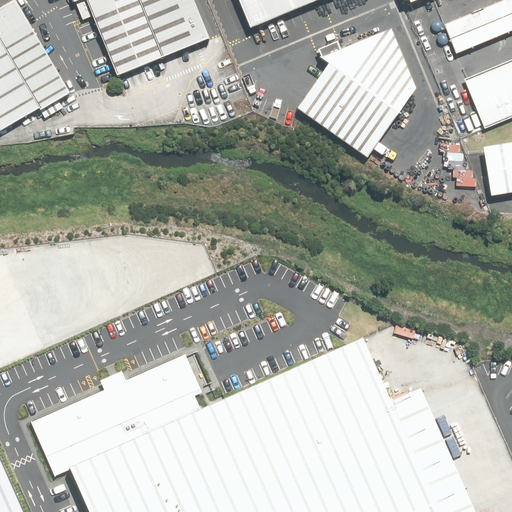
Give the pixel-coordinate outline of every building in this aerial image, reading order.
[(86,0),(118,77),(163,59),(139,0),(73,0),(75,3),(80,0),(86,0)] [(208,40),(191,0),(139,0),(163,59),(208,40)] [(233,0),(245,28),(314,0),(233,0)] [(511,31),(511,0),(506,0),(444,25),(456,54),(511,31)] [(69,94),(15,2),(0,10),(0,42),(40,111),(69,94)] [(317,63),(289,106),(361,156),(406,92),(379,28),(317,63)] [(0,134),(40,111),(0,42),(0,134)] [(511,118),(511,58),(463,79),(484,130),(511,118)] [(511,144),(483,149),(491,198),(511,194),(511,144)] [(70,474),(86,511),(474,511),(420,391),(384,408),(357,347),(206,414),(182,359),(19,431),(44,486),(70,474)] [(0,511),(23,511),(0,462),(0,511)]
